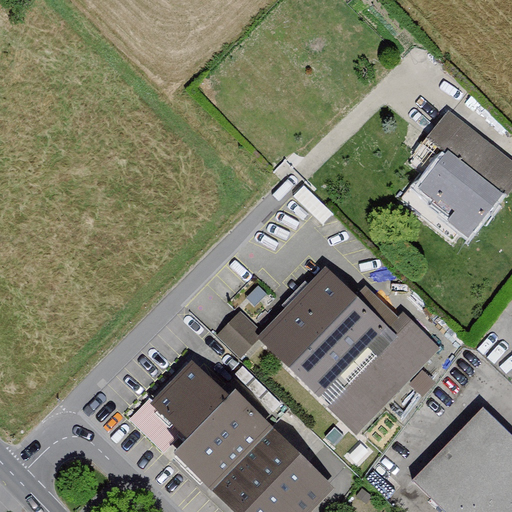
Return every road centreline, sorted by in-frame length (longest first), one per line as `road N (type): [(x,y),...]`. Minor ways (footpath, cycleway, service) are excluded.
road 1 (residential): [(159,511),(80,437),(60,438),(16,478)]
road 2 (unknown): [(278,196),(399,299)]
